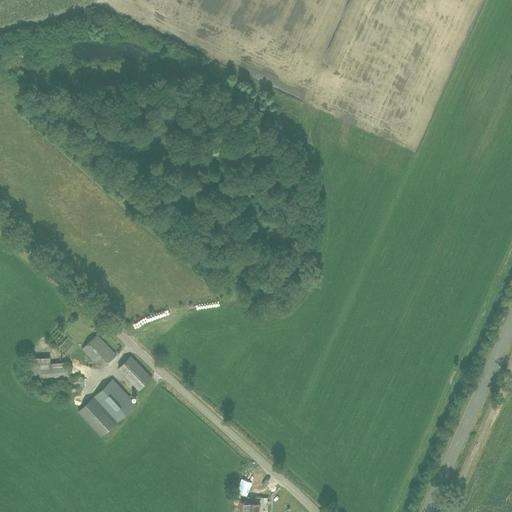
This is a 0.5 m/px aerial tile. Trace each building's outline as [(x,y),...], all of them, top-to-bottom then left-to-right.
[(101,369),(116,355),(97,334),(82,349),(101,369)] [(139,389),(152,378),(131,356),(118,368),(139,389)] [(66,374),(65,362),(40,363),(40,376),(66,374)] [(71,376),(71,382),(71,386),(83,386),(83,377),(71,376)] [(101,437),(137,404),(113,378),(78,411),(101,437)] [(242,479),(234,498),(239,500),(241,494),(246,496),(252,483),(245,480),(242,479)] [(259,511),(260,503),(242,502),(241,511),(259,511)]
